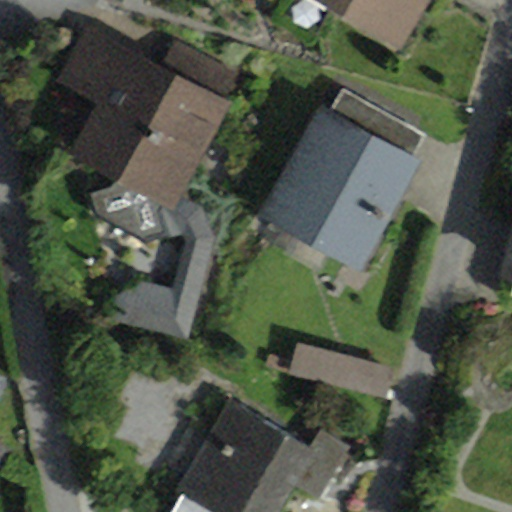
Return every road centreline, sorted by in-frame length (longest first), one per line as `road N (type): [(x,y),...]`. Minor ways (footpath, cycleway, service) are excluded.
road 1 (residential): [(511,35),(385,511)]
road 2 (residential): [(0,178),(60,511)]
